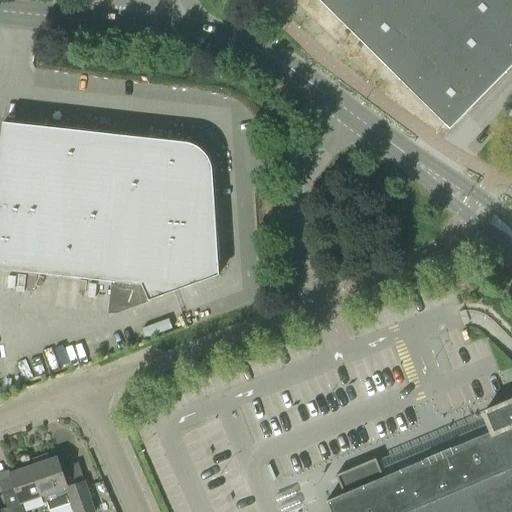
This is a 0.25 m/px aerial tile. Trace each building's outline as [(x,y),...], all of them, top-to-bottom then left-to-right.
[(511,0),(317,0),(449,130),(511,66),(511,0)] [(194,147),(191,145),(188,144),(184,143),(158,141),(158,144),(139,142),(140,139),(23,126),(22,129),(3,127),(4,124),(2,123),(0,141),(0,270),(141,286),(148,301),(218,276),(211,175),(211,173),(211,171),(211,168),(210,165),(209,163),(208,161),(206,158),(205,156),(204,155),(201,151),(198,149),(194,147)] [(225,216),(224,176),(215,176),(216,216),(225,216)] [(330,511),(511,511),(511,401),(483,414),(491,432),(383,478),(379,469),(376,459),(336,476),(344,494),(326,502),(330,511)] [(57,458),(32,467),(42,497),(43,497),(47,509),(70,501),(73,511),(95,511),(96,511),(101,510),(99,502),(93,504),(86,481),(67,487),(57,458)] [(42,497),(32,467),(9,475),(14,490),(3,494),(7,508),(0,510),(0,511),(23,511),(21,505),(42,497)]
